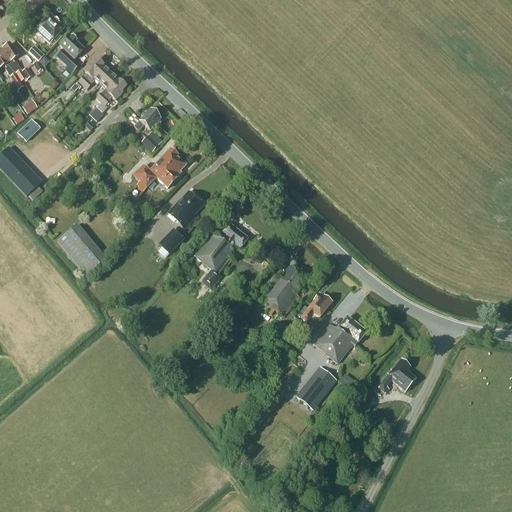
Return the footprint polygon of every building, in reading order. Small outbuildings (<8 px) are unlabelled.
[(63,30),(48,16),(34,32),(49,46),(63,30)] [(76,41),(71,37),(69,38),(67,37),(58,47),(61,51),(54,58),(65,69),(64,71),(70,77),(79,67),(73,62),(83,51),(74,43),(76,41)] [(0,51),(0,52),(20,83),(25,80),(26,81),(32,78),(27,69),(21,73),(20,71),(15,63),(14,64),(12,61),(17,58),(9,45),(0,51)] [(20,83),(0,52),(0,69),(4,67),(5,70),(4,70),(14,86),(20,83)] [(81,88),(82,89),(102,67),(96,60),(83,73),(86,76),(84,78),(83,77),(77,84),(75,86),(74,86),(70,90),(73,94),(77,90),(78,91),(81,88)] [(42,71),(37,62),(32,66),(37,74),(42,71)] [(110,75),(102,67),(82,89),(85,91),(95,82),(99,86),(110,75)] [(99,104),(118,82),(110,75),(99,86),(104,91),(95,100),(99,104)] [(119,82),(118,82),(99,104),(100,104),(88,117),(96,124),(103,116),(101,115),(106,110),(104,108),(110,103),(108,101),(111,99),(114,102),(122,94),(121,93),(125,88),(119,82)] [(86,93),(81,88),(76,94),(81,98),(86,93)] [(160,120),(150,111),(146,114),(145,112),(140,117),(142,119),(138,122),(139,122),(133,128),(138,133),(143,127),(149,132),(160,120)] [(22,115),(14,118),(17,125),(25,121),(22,115)] [(33,120),(18,133),(27,144),(42,130),(33,120)] [(84,127),(89,133),(94,128),(89,123),(84,127)] [(152,133),(141,144),(142,145),(151,154),(157,147),(162,143),(152,133)] [(0,171),(9,181),(24,167),(8,149),(0,156),(0,171)] [(177,157),(170,150),(149,172),(143,167),(132,178),(138,184),(135,187),(142,194),(156,179),(167,190),(178,177),(177,176),(185,167),(176,158),(177,157)] [(41,184),(24,167),(9,181),(26,199),(27,197),(32,202),(42,193),(37,188),(41,184)] [(191,196),(188,193),(180,202),(181,203),(176,208),(175,206),(167,215),(183,231),(195,218),(193,217),(202,207),(196,201),(197,200),(192,195),(191,196)] [(105,261),(77,226),(56,243),(85,278),(105,261)] [(247,241),(229,226),(220,238),(212,232),(193,257),(210,271),(200,284),(209,291),(220,278),(216,276),(229,259),(227,258),(235,248),(239,251),(247,241)] [(183,241),(172,231),(157,247),(168,257),(183,241)] [(272,265),(266,260),(261,266),(267,271),(272,265)] [(306,281),(289,267),(279,280),(276,278),(259,299),(267,306),(263,311),(270,317),(274,312),(282,319),(299,298),(295,296),(306,281)] [(322,300),(318,296),(313,303),(307,311),(304,308),(300,313),(303,316),(300,320),(307,325),(310,321),(314,316),(319,320),(331,305),(323,298),(322,300)] [(245,314),(238,309),(234,316),(240,320),(245,314)] [(365,335),(346,319),(336,332),(328,326),(313,346),(337,365),(352,346),(354,348),(357,345),(365,335)] [(240,332),(232,326),(226,333),(234,339),(240,332)] [(266,340),(269,342),(278,350),(291,336),(278,326),(266,340)] [(282,372),(294,358),(283,348),(271,362),(282,372)] [(163,371),(172,377),(177,369),(169,363),(163,371)] [(409,369),(400,363),(388,378),(378,390),(385,395),(388,391),(386,389),(390,383),(399,390),(404,394),(414,381),(405,373),(409,369)] [(318,369),(295,398),(313,412),(336,383),(318,369)] [(343,410),(334,403),(325,414),(334,421),(343,410)] [(369,409),(364,405),(358,412),(362,416),(369,409)] [(245,439),(253,430),(248,426),(241,435),(245,439)] [(335,454),(330,449),(323,457),(329,462),(335,454)] [(320,470),(314,466),(311,470),(317,475),(320,470)] [(299,511),(301,511),(284,498),(275,509),(279,511),(299,511)]
